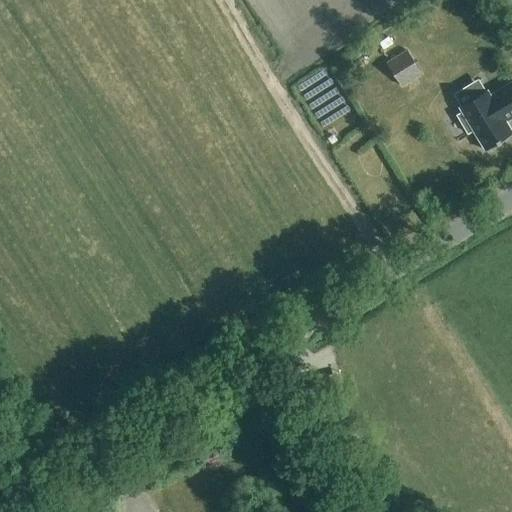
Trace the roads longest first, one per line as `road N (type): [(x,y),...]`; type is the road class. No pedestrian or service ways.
road 1 (tertiary): [(0,500),(511,202)]
road 2 (track): [(217,0),(392,270)]
road 3 (unknown): [(392,270),(410,276),(511,431)]
